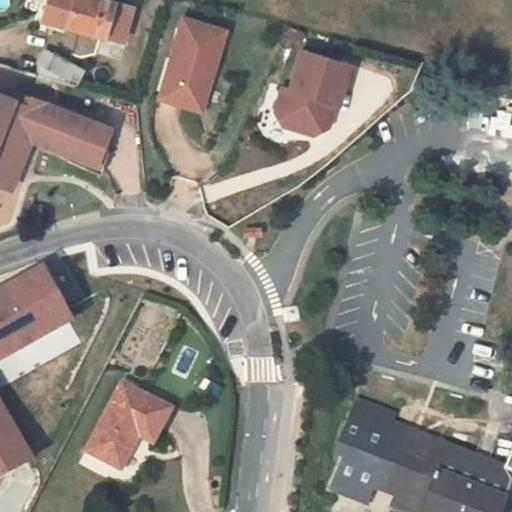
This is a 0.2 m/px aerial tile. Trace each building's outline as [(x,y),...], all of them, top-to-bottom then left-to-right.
[(45,0),(42,10),(52,13),(50,18),(64,22),(64,21),(101,34),(112,1),(109,0),(45,0)] [(130,7),(112,1),(101,34),(119,40),(130,7)] [(41,15),(50,18),(52,13),(42,10),(41,15)] [(180,11),(159,90),(195,100),(206,61),(211,62),(222,22),(180,11)] [(351,51),(302,37),(290,76),(283,74),(276,100),(285,114),(317,124),(320,114),(329,116),(336,92),(340,93),(351,51)] [(86,58),(51,41),(43,55),(79,74),(86,58)] [(0,171),(20,178),(25,167),(39,128),(80,142),(98,149),(112,112),(40,85),(36,95),(22,90),(23,87),(0,78),(0,171)] [(40,85),(25,80),(23,87),(22,90),(36,95),(40,85)] [(118,114),(112,112),(98,149),(80,142),(77,149),(109,160),(113,152),(116,143),(117,134),(118,124),(118,114)] [(45,201),(35,197),(30,209),(41,212),(45,201)] [(0,364),(76,321),(44,265),(0,288),(0,364)] [(173,407),(124,382),(89,453),(123,470),(139,435),(156,444),(173,407)] [(511,424),(506,427),(492,460),(426,431),(417,448),(393,437),(401,420),(380,411),(382,404),(348,388),(325,440),(331,444),(319,474),(356,492),(363,477),(369,462),(392,472),(385,487),(381,495),(408,505),(425,511),(483,511),(489,500),(504,463),(511,467),(511,424)] [(0,397),(0,482),(38,463),(0,397)] [(426,431),(401,420),(393,437),(417,448),(426,431)] [(363,477),(385,487),(392,472),(369,462),(363,477)] [(511,480),(511,469),(511,467),(504,463),(489,500),(511,480)] [(511,511),(511,480),(489,500),(483,511),(511,511)]
